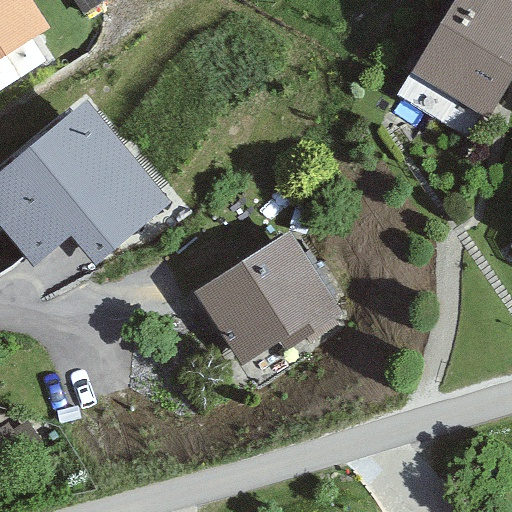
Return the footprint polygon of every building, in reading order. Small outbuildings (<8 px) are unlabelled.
[(33,0),(0,0),(0,57),(50,25),(33,0)] [(103,0),(74,0),(84,14),(103,0)] [(511,84),(511,2),(508,0),(459,0),(415,71),(490,118),(511,84)] [(87,95),(0,164),(0,225),(32,265),(72,233),(96,263),(173,201),(87,95)] [(335,308),(286,236),(190,300),(238,372),(335,308)]
